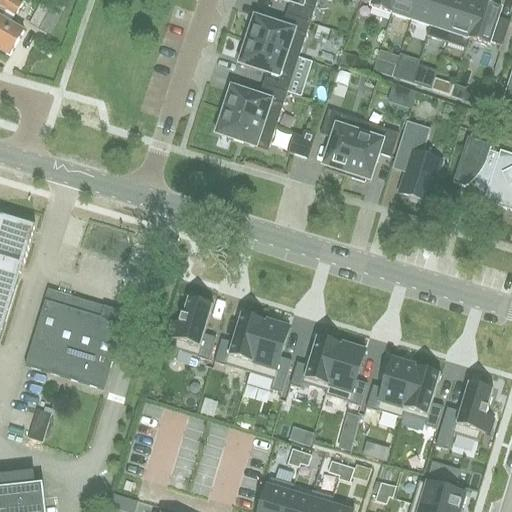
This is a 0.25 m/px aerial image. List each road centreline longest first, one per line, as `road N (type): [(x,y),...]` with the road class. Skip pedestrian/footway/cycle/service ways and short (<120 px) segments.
road 1 (unclassified): [(511,308),(147,195)]
road 2 (residential): [(147,195),(208,0)]
road 3 (unclassified): [(147,195),(22,159)]
